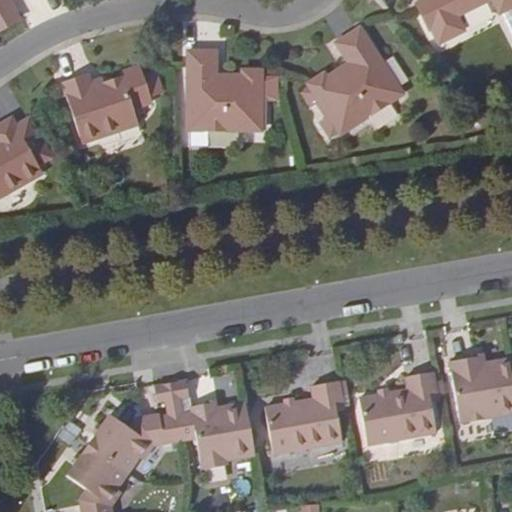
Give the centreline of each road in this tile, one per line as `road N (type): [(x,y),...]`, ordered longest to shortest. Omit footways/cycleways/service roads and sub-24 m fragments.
road 1 (unclassified): [(511,269),(0,361)]
road 2 (unclassified): [(0,58),(102,12),(203,0)]
